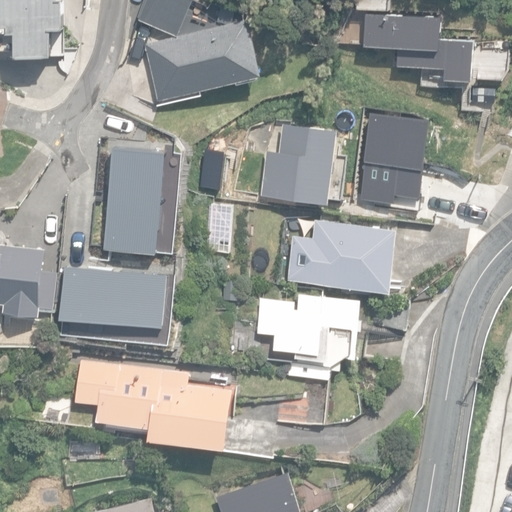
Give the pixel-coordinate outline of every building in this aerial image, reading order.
[(0,0),(0,49),(18,49),(18,55),(53,54),(53,29),(65,29),(64,0),(0,0)] [(191,0),(141,0),(135,14),(177,32),(191,0)] [(398,61),(445,63),(445,72),(472,73),(472,36),(440,35),(440,11),(366,9),(365,42),(399,43),(398,61)] [(147,41),(161,99),(266,73),(252,16),(147,41)] [(264,195),(332,202),(340,128),(286,122),(283,151),(270,149),(264,195)] [(114,138),(104,243),(166,249),(177,145),(114,138)] [(201,182),(219,186),(222,169),(204,166),(201,182)] [(391,207),(421,210),(425,171),(395,168),(391,207)] [(210,250),(233,251),(236,203),(213,201),(210,250)] [(291,279),(393,290),(400,227),(318,218),(316,236),(296,234),(291,279)] [(47,271),(48,247),(0,243),(0,302),(6,303),(6,312),(43,315),(43,307),(58,308),(60,271),(47,271)] [(167,270),(67,262),(62,313),(163,322),(167,270)] [(227,294),(239,295),(240,276),(228,275),(227,294)] [(287,369),(331,372),(332,362),(342,363),(343,349),(357,350),(361,292),(298,287),(297,296),(260,293),(257,329),(276,330),(275,346),(289,347),(287,369)] [(370,323),(409,328),(412,305),(373,301),(370,323)] [(19,340),(51,341),(52,322),(20,321),(19,340)] [(149,435),(227,444),(234,385),(188,380),(190,368),(81,356),(76,398),(100,401),(99,412),(103,413),(102,418),(151,423),(149,435)] [(220,494),(226,511),(304,511),(291,470),(220,494)] [(93,510),(93,511),(157,511),(153,496),(93,510)]
